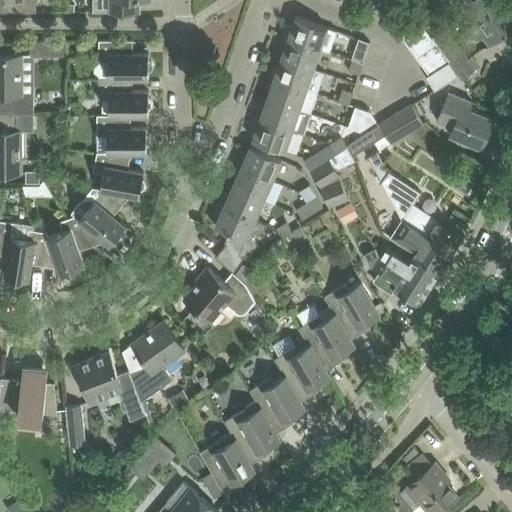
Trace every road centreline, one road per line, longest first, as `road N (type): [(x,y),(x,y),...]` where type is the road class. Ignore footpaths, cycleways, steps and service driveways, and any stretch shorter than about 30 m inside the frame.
road 1 (residential): [(0,317),(67,316),(123,291),(154,260),(179,211)]
road 2 (residential): [(179,211),(260,0)]
road 3 (residential): [(179,211),(183,0)]
road 4 (tertiary): [(411,381),(302,511)]
road 5 (residential): [(511,495),(411,381)]
road 6 (tertiary): [(492,281),(411,381)]
